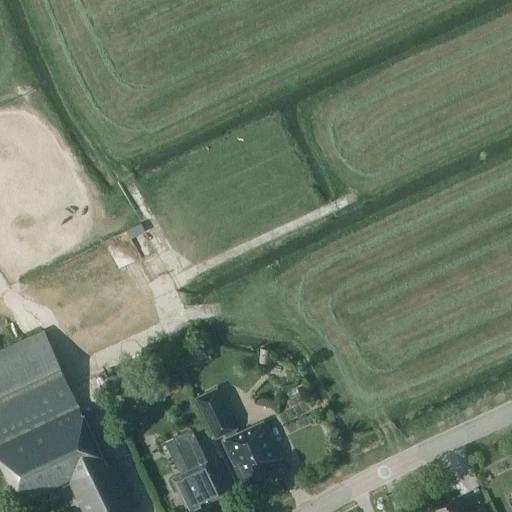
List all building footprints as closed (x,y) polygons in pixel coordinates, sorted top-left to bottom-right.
[(42,330),(0,350),(0,461),(20,505),(68,483),(82,511),(136,511),(112,461),(104,465),(42,330)] [(206,357),(198,341),(176,352),(184,368),(206,357)] [(159,382),(171,377),(166,365),(154,371),(159,382)] [(181,390),(174,375),(171,377),(159,382),(165,397),(181,390)] [(222,399),(218,389),(217,388),(197,397),(215,437),(236,428),(222,399)] [(263,421),(222,440),(234,465),(238,463),(247,483),(268,473),(265,466),(281,458),(263,421)] [(203,503),(222,494),(190,428),(172,437),(187,470),(167,479),(173,491),(177,489),(187,511),(203,504),(203,503)] [(486,511),(483,507),(472,511),(466,511),(461,499),(433,511),(486,511)]
